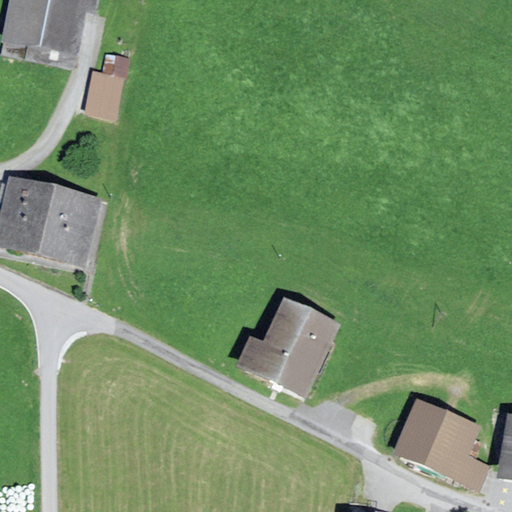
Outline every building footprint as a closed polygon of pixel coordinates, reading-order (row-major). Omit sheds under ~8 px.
[(86,0),(14,0),(6,37),(29,42),(26,56),(72,66),(86,0)] [(127,57),(101,52),(87,112),(113,118),(127,57)] [(97,200),(13,181),(0,237),(0,246),(82,265),(97,200)] [(304,395),(337,325),(285,301),(265,345),(252,339),(239,365),(304,395)] [(477,427),(418,403),(397,452),(475,485),(483,466),(464,458),(477,427)] [(511,432),(502,472),(511,474),(511,432)]
